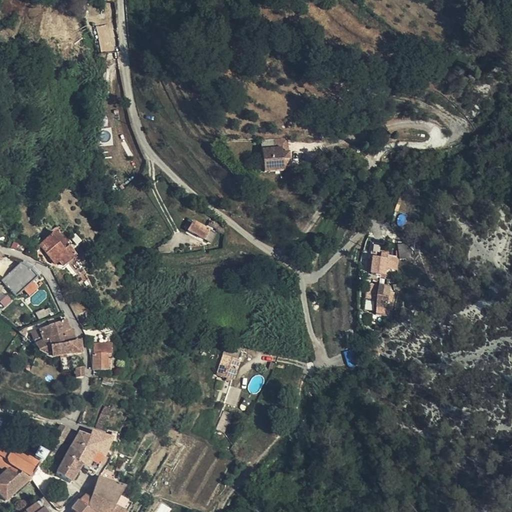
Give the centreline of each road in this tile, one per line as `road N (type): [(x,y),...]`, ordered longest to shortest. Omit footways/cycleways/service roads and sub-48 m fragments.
road 1 (residential): [(122,0),(133,115),(148,152),(280,261)]
road 2 (track): [(280,261),(339,196),(369,184),(368,158),(305,147)]
road 3 (residential): [(0,247),(41,271),(86,361)]
